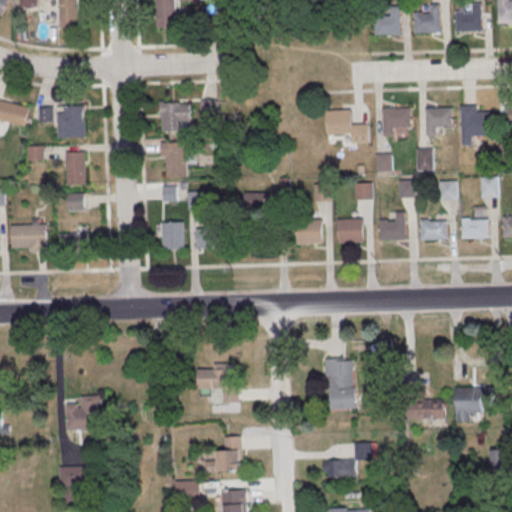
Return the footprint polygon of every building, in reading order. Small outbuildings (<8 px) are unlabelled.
[(8,0),(0,0),(0,14),(1,15),(8,0)] [(59,0),(78,0),(78,27),(60,27),(59,0)] [(156,0),(175,0),(175,27),(156,27),(156,0)] [(511,0),(511,24),(497,24),(497,0),(511,0)] [(481,3),(482,31),(456,32),(455,11),(464,11),(464,13),(472,13),(471,3),(481,3)] [(440,4),(441,32),(414,33),(414,12),(423,12),(423,14),(431,14),(430,4),(440,4)] [(400,6),(401,34),(374,35),(374,15),(383,14),(383,16),(390,16),(390,7),(400,6)] [(200,101),(217,101),(218,118),(201,118),(200,101)] [(0,123),(28,123),(28,103),(0,102),(0,123)] [(161,103),(180,102),(180,105),(189,105),(189,120),(180,120),(181,132),(162,132),(161,103)] [(65,106),(85,105),(86,138),(59,139),(58,114),(65,114),(65,106)] [(460,106),(462,146),(471,146),(471,137),(493,136),(492,112),(476,113),(476,106),(460,106)] [(427,137),(426,109),(452,108),(453,128),(444,129),(444,127),(436,127),(436,136),(427,137)] [(384,137),(383,109),(410,109),(411,129),(401,129),(401,128),(394,128),(394,137),(384,137)] [(325,111),(350,110),(351,125),(368,124),(369,143),(352,143),(351,134),(326,135),(325,111)] [(161,144),(185,142),(187,177),(167,178),(166,157),(161,157),(161,144)] [(499,145),(511,145),(511,162),(500,162),(499,145)] [(417,149),(433,149),(433,170),(417,171),(417,149)] [(66,153),(85,152),(86,185),(68,185),(66,153)] [(375,155),(391,155),(392,172),(376,172),(375,155)] [(481,177),(498,177),(499,198),(482,199),(481,177)] [(279,179),(290,179),(289,196),(278,196),(279,179)] [(399,181),(415,181),(415,198),(399,198),(399,181)] [(440,182),(456,181),(457,199),(440,200),(440,182)] [(357,183),(373,183),(373,200),(357,200),(357,183)] [(314,185),(330,184),(330,201),(315,202),(314,185)] [(162,187),(177,187),(177,201),(163,202),(162,187)] [(188,192),(202,192),(203,209),(189,210),(188,192)] [(244,193),(271,193),(271,206),(265,206),(265,211),(253,211),(253,218),(244,218),(244,193)] [(68,194),(85,194),(85,211),(68,211),(68,194)] [(39,196),(49,196),(50,205),(39,206),(39,196)] [(405,212),(406,240),(380,241),(379,220),(388,220),(388,222),(396,222),(396,212),(405,212)] [(511,236),(504,237),(503,217),(511,216),(511,236)] [(488,219),(489,238),(463,239),(462,219),(471,218),(471,220),(488,219)] [(363,219),(364,243),(338,244),(337,220),(363,219)] [(322,220),(323,244),(297,245),(296,221),(322,220)] [(447,221),(447,240),(421,241),(420,220),(429,220),(429,222),(447,221)] [(162,223),(184,223),(185,249),(163,249),(162,223)] [(12,227),(47,226),(48,233),(49,233),(49,252),(31,253),(31,248),(13,249),(12,227)] [(195,229),(225,228),(225,247),(196,248),(195,229)] [(60,235),(90,234),(90,253),(61,254),(60,235)] [(324,360),(335,359),(344,359),(345,361),(353,361),(354,388),(355,388),(356,409),(331,410),(329,377),(325,378),(324,360)] [(197,370),(213,369),(213,364),(228,364),(228,370),(230,370),(230,387),(239,387),(239,395),(239,403),(223,403),(223,389),(197,389),(197,370)] [(455,389),(456,422),(469,422),(468,414),(482,413),(482,407),(493,407),(492,388),(455,389)] [(101,396),(103,431),(67,432),(66,405),(78,404),(79,409),(82,409),(81,397),(101,396)] [(403,401),(411,401),(444,400),(445,419),(403,420),(403,401)] [(0,412),(8,412),(9,435),(0,435),(0,412)] [(224,438),(241,437),(242,443),(242,451),(239,451),(241,471),(206,473),(205,462),(217,461),(217,452),(225,451),(224,438)] [(322,462),(353,460),(353,444),(372,443),(373,461),(355,462),(356,477),(327,479),(327,471),(323,471),(322,462)] [(490,451),(506,450),(508,473),(491,474),(490,451)] [(60,468),(72,468),(87,467),(88,487),(60,488),(60,468)] [(176,482),(200,481),(201,500),(177,501),(176,482)] [(221,492),(246,491),(246,498),(247,508),(243,508),(243,511),(223,511),(223,507),(222,507),(221,492)]
